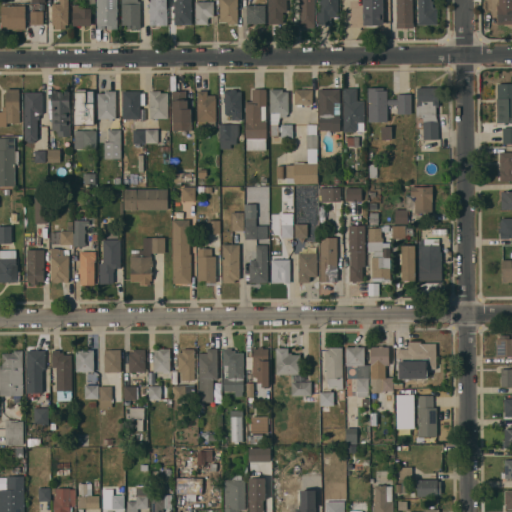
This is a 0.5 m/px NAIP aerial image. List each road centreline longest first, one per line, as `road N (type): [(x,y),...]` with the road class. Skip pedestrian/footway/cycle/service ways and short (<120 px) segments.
road 1 (residential): [(463,0),(471,511)]
road 2 (residential): [(511,313),(0,319)]
road 3 (residential): [(511,57),(0,59)]
